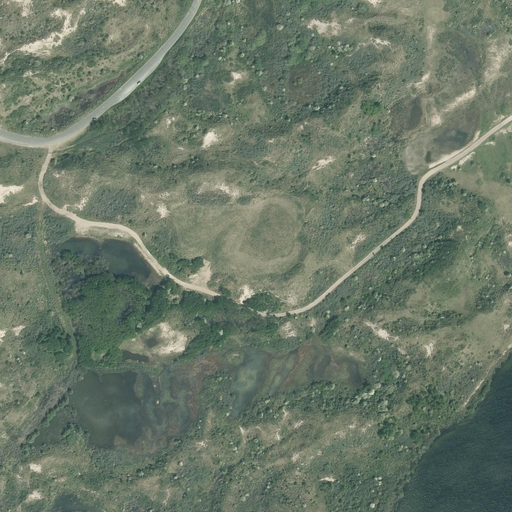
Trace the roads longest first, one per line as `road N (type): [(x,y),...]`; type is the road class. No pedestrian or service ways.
road 1 (track): [(511,117),(428,174),(413,217),(328,292),(277,315),(175,280),(135,234),(48,203),(41,180),(52,139)]
road 2 (tertiary): [(0,132),(44,140),(79,125),(158,53),(196,0)]
